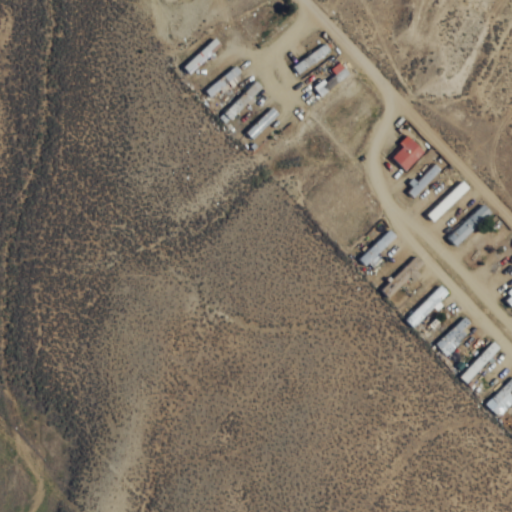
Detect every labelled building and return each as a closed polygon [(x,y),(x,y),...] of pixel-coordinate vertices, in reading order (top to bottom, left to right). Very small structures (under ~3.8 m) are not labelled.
[(178,67),(185,75),(216,45),(209,38),(178,67)] [(237,74),(233,67),(199,89),(204,95),(237,74)] [(259,89),(252,81),(214,116),(221,123),(259,89)] [(241,132),(248,139),(274,114),(267,107),(241,132)] [(419,152),(402,135),(394,143),(398,146),(387,157),(400,170),(419,152)] [(436,170),(428,163),(402,191),(410,198),(436,170)] [(421,215),(429,222),(465,188),(457,180),(421,215)] [(488,212),(479,203),(443,238),(451,247),(488,212)] [(469,257),(475,262),(489,249),(489,250),(506,233),(500,226),(469,257)] [(353,259),(363,269),(374,258),(371,255),(391,236),(384,229),(353,259)] [(444,293),(436,285),(400,319),(409,328),(436,303),(435,301),(444,293)] [(511,289),(500,300),(508,308),(511,304),(511,289)] [(469,328),(460,317),(430,343),(439,353),(469,328)] [(454,376),(460,382),(495,348),(489,342),(454,376)] [(511,400),(504,392),(511,384),(511,382),(508,378),(480,404),(493,417),(511,400)]
